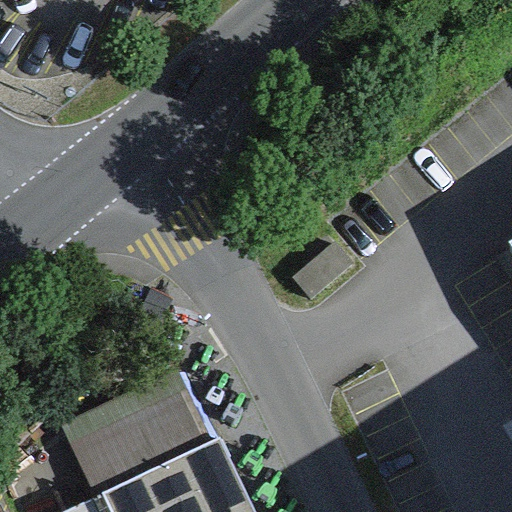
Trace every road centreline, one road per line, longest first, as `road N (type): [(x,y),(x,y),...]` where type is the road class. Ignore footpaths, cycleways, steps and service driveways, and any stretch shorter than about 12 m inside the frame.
road 1 (unclassified): [(338,511),(210,244),(135,142)]
road 2 (unclassified): [(135,142),(299,0)]
road 3 (unclassified): [(11,245),(135,142)]
